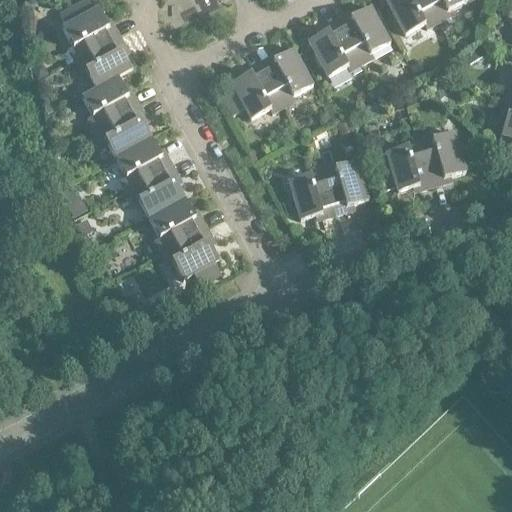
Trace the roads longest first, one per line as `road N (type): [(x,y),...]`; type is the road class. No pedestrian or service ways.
road 1 (tertiary): [(0,442),(281,293)]
road 2 (residential): [(281,293),(173,96),(173,76)]
road 3 (tertiary): [(281,293),(511,228)]
